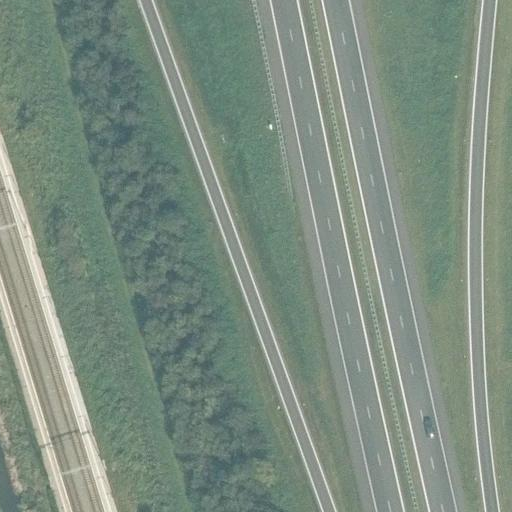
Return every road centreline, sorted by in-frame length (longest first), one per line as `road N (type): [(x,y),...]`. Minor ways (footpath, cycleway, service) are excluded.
road 1 (motorway): [(143,0),(328,511)]
road 2 (motorway): [(441,511),(334,0)]
road 3 (motorway): [(282,0),(389,511)]
road 4 (motorway): [(491,511),(474,233),(490,0)]
